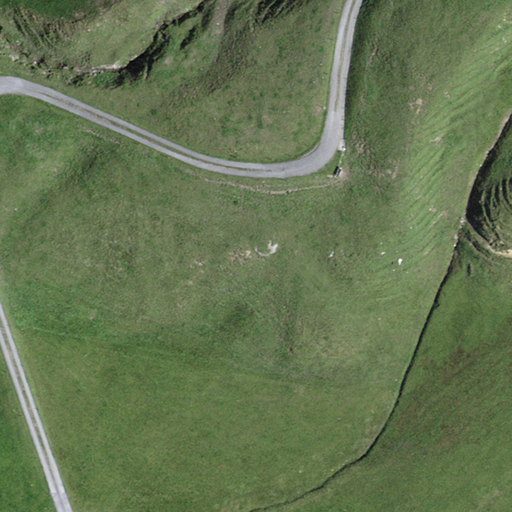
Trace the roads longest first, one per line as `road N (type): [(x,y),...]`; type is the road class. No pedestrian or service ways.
road 1 (track): [(0,87),(44,94),(201,162),(243,170),(308,164),(332,143),(355,0)]
road 2 (track): [(64,511),(0,320)]
